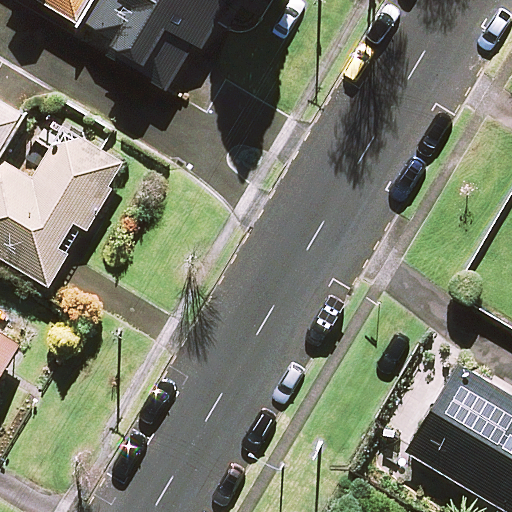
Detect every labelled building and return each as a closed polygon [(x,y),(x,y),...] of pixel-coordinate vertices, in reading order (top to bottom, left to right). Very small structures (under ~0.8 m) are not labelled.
[(38,0),(81,25),(95,0),(38,0)] [(216,23),(239,36),(243,37),(246,36),(249,35),(252,34),(255,32),(257,30),(260,27),(261,24),(262,21),(263,18),(263,15),(263,11),(262,8),(261,5),(259,2),(255,0),(95,0),(81,25),(143,60),(136,73),(166,91),(193,43),(202,48),(216,23)] [(0,155),(24,116),(0,101),(0,155)] [(0,256),(47,284),(80,229),(86,232),(125,166),(64,129),(35,180),(0,159),(0,256)] [(0,330),(0,373),(19,341),(0,330)] [(511,511),(511,396),(458,364),(407,450),(511,511)]
